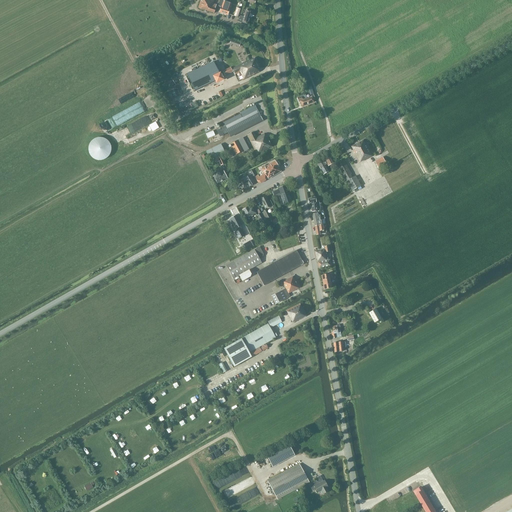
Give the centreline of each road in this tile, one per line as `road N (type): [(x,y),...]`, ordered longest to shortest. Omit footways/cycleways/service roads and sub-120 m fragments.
road 1 (tertiary): [(359,511),(298,165)]
road 2 (tertiary): [(0,335),(298,165)]
road 3 (track): [(98,0),(172,136),(201,149),(257,127),(289,129)]
road 4 (tertiary): [(298,165),(511,43)]
